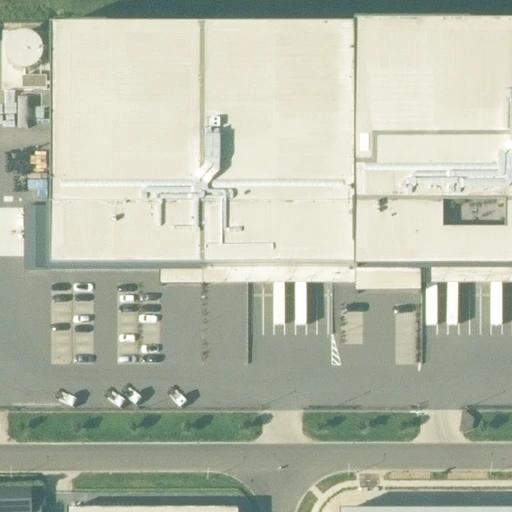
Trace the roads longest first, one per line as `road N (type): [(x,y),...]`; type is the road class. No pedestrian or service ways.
road 1 (unclassified): [(278,458),(0,460)]
road 2 (unclassified): [(278,458),(511,456)]
